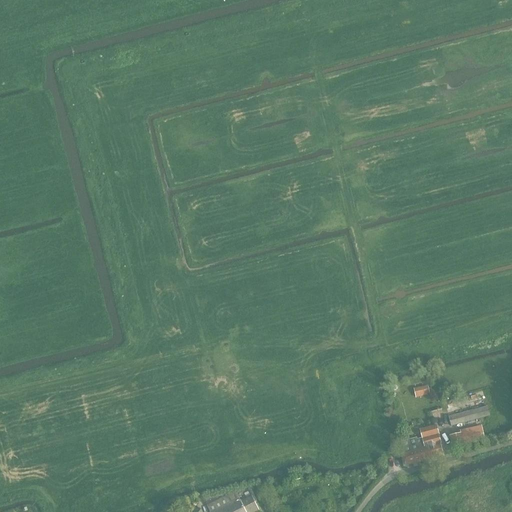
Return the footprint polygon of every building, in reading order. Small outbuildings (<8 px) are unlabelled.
[(428,386),(414,389),(416,398),(430,395),(428,386)] [(487,407),(449,417),(451,426),(490,415),(487,407)] [(417,438),(401,442),(404,453),(403,453),(406,465),(444,456),(436,425),(420,430),(422,438),(418,439),(417,438)] [(480,443),(479,442),(484,441),(482,431),(477,433),(468,435),(467,432),(450,436),(454,448),(464,445),(463,444),(470,442),(471,445),(480,443)] [(242,501),(236,491),(206,506),(209,511),(256,511),(259,511),(252,496),(242,501)]
